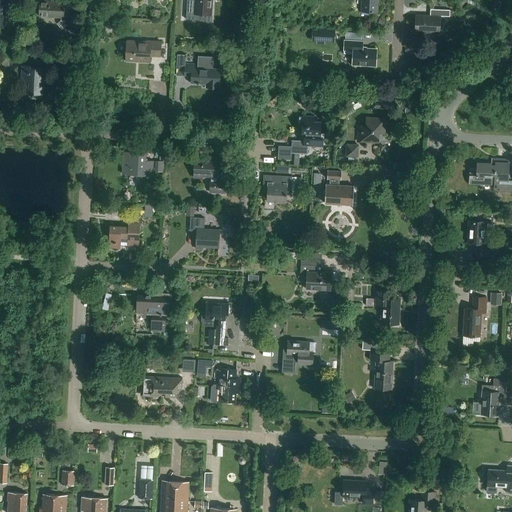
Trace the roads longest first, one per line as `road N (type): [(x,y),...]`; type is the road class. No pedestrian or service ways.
road 1 (residential): [(270,440),(415,445),(435,137)]
road 2 (residential): [(72,429),(87,134)]
road 3 (residential): [(72,429),(254,440)]
road 4 (residential): [(256,143),(87,134)]
road 5 (residential): [(435,137),(435,120),(511,48)]
